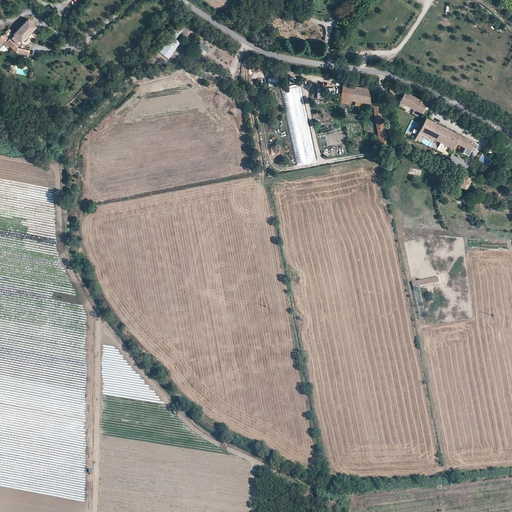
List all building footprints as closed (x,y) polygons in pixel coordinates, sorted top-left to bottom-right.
[(28,17),(12,32),(20,40),(36,25),(28,17)] [(190,31),(183,26),(180,30),(187,35),(190,31)] [(0,33),(0,45),(4,41),(9,45),(16,52),(17,47),(18,44),(21,41),(20,40),(13,33),(10,37),(5,32),(0,33)] [(168,57),(180,41),(171,35),(159,51),(168,57)] [(4,41),(0,45),(0,49),(2,50),(5,50),(7,48),(9,45),(4,41)] [(200,41),(198,45),(206,50),(209,45),(200,41)] [(30,49),(17,47),(16,52),(16,53),(28,56),(29,52),(30,49)] [(367,89),(342,84),(340,99),(344,100),(355,102),(370,104),(367,89)] [(317,88),(317,97),(329,97),(329,88),(317,88)] [(403,88),(397,99),(420,111),(425,100),(403,88)] [(378,101),(371,103),(381,150),(387,149),(378,101)] [(447,127),(425,116),(417,130),(439,141),(447,127)] [(460,134),(447,127),(439,141),(445,144),(452,148),(455,142),(460,134)] [(439,141),(417,130),(412,139),(435,150),(439,141)] [(460,134),(455,142),(464,146),(470,149),(474,141),(460,134)] [(445,144),(439,141),(435,150),(440,153),(445,144)] [(450,152),(452,148),(445,144),(440,153),(447,157),(448,157),(451,153),(450,152)] [(468,179),(461,174),(460,175),(457,179),(457,181),(463,185),(466,184),(468,180),(468,179)] [(438,276),(412,282),(413,287),(439,281),(438,276)]
